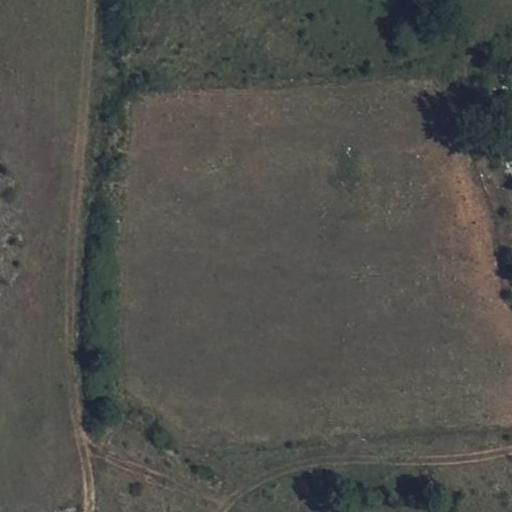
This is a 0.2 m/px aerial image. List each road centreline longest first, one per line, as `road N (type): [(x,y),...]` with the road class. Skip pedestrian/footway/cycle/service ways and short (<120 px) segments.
road 1 (track): [(89,511),(80,396),(99,0)]
road 2 (track): [(224,511),(251,486),(314,462),(455,462),(511,449)]
